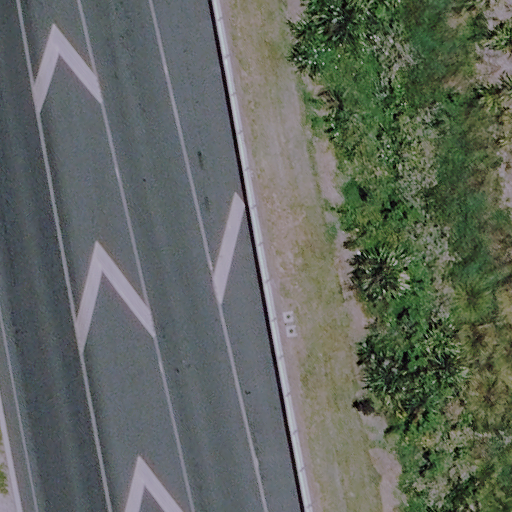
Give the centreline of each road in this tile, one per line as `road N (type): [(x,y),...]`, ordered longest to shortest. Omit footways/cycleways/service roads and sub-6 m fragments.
road 1 (secondary): [(106,0),(223,511)]
road 2 (secondary): [(7,0),(96,511)]
